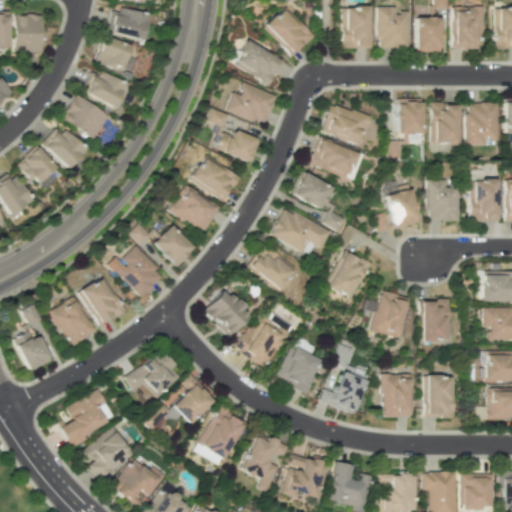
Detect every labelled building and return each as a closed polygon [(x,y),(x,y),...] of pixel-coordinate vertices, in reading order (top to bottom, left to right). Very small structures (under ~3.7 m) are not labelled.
[(116,6),(144,13),(138,39),(102,30),(107,10),(115,12),(116,6)] [(287,56),(308,35),(280,6),(259,26),(287,56)] [(337,47),(366,47),(365,6),(336,7),(337,47)] [(404,11),(392,10),(392,6),(373,6),(373,47),(404,48),(404,11)] [(447,47),(476,48),(477,6),(448,6),(447,47)] [(511,6),(490,7),(491,47),(511,46),(511,6)] [(9,13),(36,12),(37,51),(10,51),(9,13)] [(411,51),(436,51),(435,16),(411,17),(411,51)] [(126,44),(118,67),(110,64),(109,67),(89,60),(98,35),(126,44)] [(228,65),(264,84),(277,59),(241,41),(228,65)] [(86,72),(92,75),(96,69),(121,82),(108,106),(77,89),(86,72)] [(228,91),(221,109),(260,124),(272,95),(238,81),(233,93),(228,91)] [(0,82),(8,91),(0,98),(0,82)] [(103,115),(87,138),(56,117),(72,93),(103,115)] [(326,102),(316,130),(354,145),(365,116),(326,102)] [(391,102),(392,133),(417,133),(417,102),(391,102)] [(480,144),(480,139),(493,139),(494,102),(462,102),(461,144),(480,144)] [(511,102),(499,102),(500,134),(506,134),(506,142),(511,141),(511,102)] [(426,142),(441,141),(441,144),(455,144),(454,103),(425,103),(426,142)] [(219,126),(223,113),(206,108),(203,121),(219,126)] [(35,142),(50,126),(57,133),(60,129),(81,148),(63,167),(35,142)] [(254,139),(230,129),(226,136),(218,132),(212,148),(244,162),(254,139)] [(351,150),(312,139),(304,165),(343,176),(351,150)] [(395,140),(382,140),(383,157),(396,157),(395,140)] [(11,164),(32,145),(51,166),(33,182),(27,176),(24,179),(11,164)] [(200,153),(234,176),(217,201),(184,178),(200,153)] [(327,186),(296,170),(284,192),(315,208),(327,186)] [(0,206),(0,173),(2,172),(7,178),(10,176),(26,199),(5,214),(0,206)] [(422,178),(440,179),(440,187),(445,187),(445,183),(453,183),(453,219),(424,219),(424,210),(421,210),(422,178)] [(464,180),(477,180),(477,178),(494,178),(494,220),(464,220),(464,180)] [(500,179),(511,179),(511,220),(501,220),(500,179)] [(179,182),(215,206),(199,231),(180,218),(178,220),(161,209),(179,182)] [(404,189),(413,221),(389,227),(380,195),(404,189)] [(278,208),(265,236),(304,253),(309,245),(316,248),(325,229),(278,208)] [(367,214),(381,211),(385,228),(372,231),(367,214)] [(121,228),(135,245),(145,236),(132,219),(121,228)] [(188,247),(165,224),(147,242),(171,265),(188,247)] [(243,268),(272,291),(290,268),(259,243),(253,250),(255,252),(243,268)] [(110,255),(102,264),(136,297),(159,274),(129,246),(115,260),(110,255)] [(338,248),(364,263),(345,298),(319,283),(338,248)] [(477,270),(511,270),(511,299),(477,299),(477,270)] [(73,291),(95,325),(120,310),(98,275),(73,291)] [(403,297),(393,336),(364,328),(375,289),(403,297)] [(216,290),(198,309),(225,335),(244,315),(236,308),(239,305),(232,298),(230,299),(224,293),(222,295),(216,290)] [(91,330),(68,295),(43,311),(66,346),(91,330)] [(416,339),(444,339),(443,299),(416,299),(416,339)] [(35,319),(29,304),(17,309),(23,324),(35,319)] [(478,307),(509,307),(509,310),(511,309),(511,339),(482,340),(481,330),(485,330),(485,325),(479,325),(478,307)] [(46,358),(34,335),(28,339),(23,330),(7,339),(24,370),(46,358)] [(316,357),(286,344),(271,378),(301,391),(316,357)] [(341,366),(348,348),(335,344),(328,361),(341,366)] [(511,349),(511,379),(479,380),(479,363),(481,363),(481,350),(511,349)] [(121,377),(129,386),(138,378),(152,393),(172,376),(166,369),(171,364),(159,351),(155,354),(151,350),(121,377)] [(348,413),(361,379),(337,370),(329,392),(319,388),(314,400),(348,413)] [(184,422),(210,399),(185,372),(136,417),(153,436),(177,414),(184,422)] [(376,415),(406,416),(407,374),(377,373),(376,415)] [(448,417),(449,375),(421,375),(420,416),(448,417)] [(511,387),(481,388),(481,417),(511,417),(511,387)] [(67,445),(82,437),(79,434),(103,419),(96,407),(100,401),(93,389),(61,407),(68,419),(61,423),(58,418),(53,421),(67,445)] [(190,449),(217,465),(243,421),(216,405),(190,449)] [(108,420),(72,450),(93,475),(104,472),(108,474),(135,451),(108,420)] [(284,445),(253,431),(237,467),(259,477),(254,487),(263,491),(284,445)] [(325,463),(289,452),(277,492),(291,497),(295,492),(315,499),(325,463)] [(331,459),(350,463),(348,477),(355,478),(358,473),(369,475),(362,511),(357,511),(349,510),(350,505),(323,500),(331,459)] [(148,464),(145,468),(128,460),(124,465),(122,464),(106,485),(113,490),(133,505),(138,503),(160,474),(148,464)] [(511,506),(511,470),(495,470),(497,507),(511,506)] [(411,508),(411,475),(405,475),(405,471),(395,472),(396,474),(377,474),(376,511),(389,511),(391,508),(411,508)] [(449,511),(449,471),(423,471),(419,473),(419,487),(427,487),(427,511),(449,511)] [(489,506),(488,473),(457,474),(458,507),(489,506)] [(184,511),(188,507),(175,498),(174,494),(172,491),(169,492),(166,494),(156,486),(137,511),(184,511)] [(209,511),(192,503),(187,511),(209,511)]
